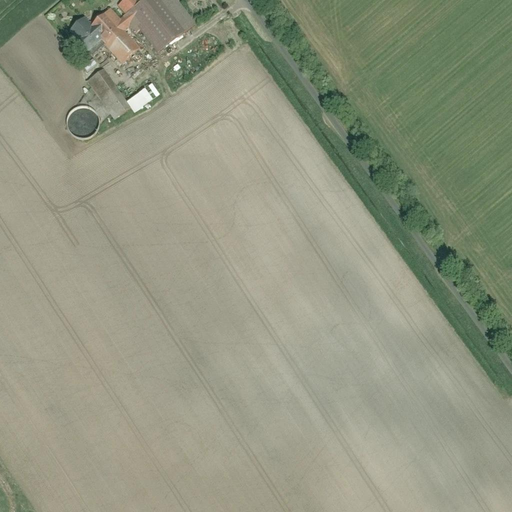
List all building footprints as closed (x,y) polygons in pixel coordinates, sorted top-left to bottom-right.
[(138,0),(130,0),(118,9),(126,19),(130,16),(143,7),(138,0)] [(130,16),(160,57),(197,29),(175,0),(152,0),(143,7),(130,16)] [(92,59),(106,47),(125,68),(144,51),(127,32),(132,27),(125,19),(121,23),(112,13),(95,27),(88,19),(70,34),(92,59)] [(154,87),(130,104),(108,73),(89,86),(115,123),(132,111),(136,116),(162,98),(154,87)] [(68,123),(69,131),(72,138),(77,141),(83,143),(91,141),(97,137),(100,131),(101,125),(99,118),(94,113),(90,110),(83,110),(75,112),(71,116),(68,123)]
